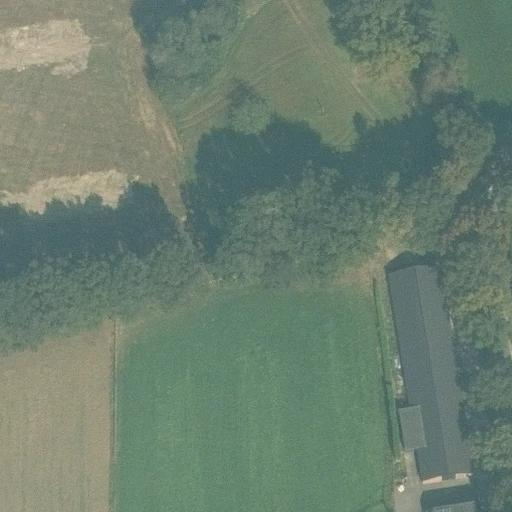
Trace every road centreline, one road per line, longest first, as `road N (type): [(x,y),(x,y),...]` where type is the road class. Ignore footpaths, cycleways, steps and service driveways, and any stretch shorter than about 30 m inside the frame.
road 1 (track): [(482,204),(0,301)]
road 2 (unclassified): [(511,396),(482,204),(511,190)]
road 3 (track): [(482,204),(400,0)]
